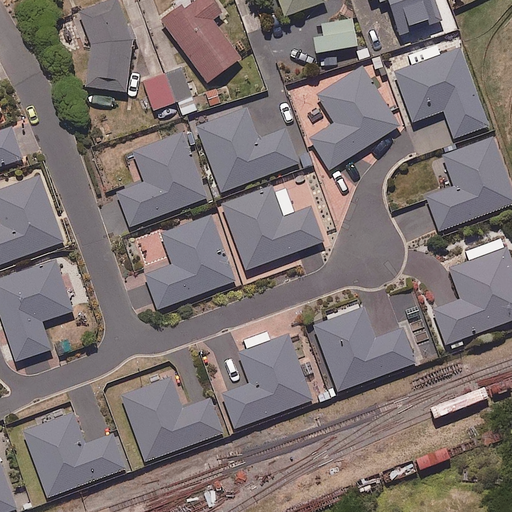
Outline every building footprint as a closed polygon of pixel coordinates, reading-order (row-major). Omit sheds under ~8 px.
[(118,0),(105,0),(78,11),(93,46),(88,87),(128,91),(134,39),(118,0)] [(224,14),(213,0),(196,0),(164,25),(208,82),(240,56),(214,22),(224,14)] [(326,0),(281,0),(287,15),(326,0)] [(391,0),(402,32),(440,19),(433,0),(391,0)] [(358,46),(353,17),(323,23),(326,39),(317,40),(320,53),(358,46)] [(488,126),(459,48),(394,72),(414,123),(446,111),(456,138),(488,126)] [(182,67),(165,73),(175,104),(201,95),(196,80),(187,83),(182,67)] [(331,170),(402,125),(365,67),(319,97),(337,126),(312,141),(331,170)] [(154,111),(175,104),(165,73),(143,81),(154,111)] [(197,130),(223,194),(301,163),(288,131),(261,142),(249,110),(197,130)] [(0,169),(24,160),(12,128),(0,132),(0,169)] [(130,227),(209,198),(186,134),(134,153),(146,185),(119,195),(130,227)] [(438,232),(511,206),(511,188),(495,140),(443,158),(454,190),(427,200),(438,232)] [(0,264),(66,240),(43,176),(0,191),(0,219),(3,227),(0,227),(0,264)] [(222,205),(245,270),(324,241),(312,209),(285,219),(273,187),(222,205)] [(159,310),(238,281),(214,217),(162,235),(174,268),(147,277),(159,310)] [(450,343),(511,321),(511,267),(506,250),(454,269),(466,301),(439,311),(450,343)] [(57,260),(0,278),(0,306),(17,361),(50,350),(41,323),(74,313),(57,260)] [(315,328),(338,393),(417,364),(405,332),(378,342),(366,310),(315,328)] [(235,429),(314,401),(290,336),(239,355),(250,387),(223,397),(235,429)] [(122,397),(145,461),(224,433),(212,401),(185,410),(174,378),(122,397)] [(25,432),(48,496),(127,468),(116,436),(89,445),(77,413),(25,432)] [(434,450),(403,461),(407,473),(438,461),(434,450)] [(0,511),(11,511),(19,510),(0,458),(0,511)]
